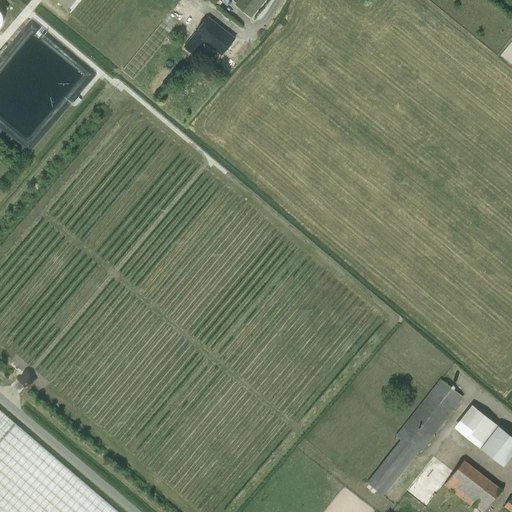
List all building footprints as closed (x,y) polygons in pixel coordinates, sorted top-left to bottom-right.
[(239,0),(235,5),(250,18),(264,0),(239,0)] [(208,18),(183,48),(192,55),(203,41),(220,55),(234,38),(208,18)] [(32,45),(32,40),(35,40),(28,35),(30,31),(34,31),(39,36),(42,32),(42,25),(32,25),(14,49),(16,50),(12,55),(18,59),(14,59),(9,65),(23,65),(26,61),(29,57),(29,50),(32,45)] [(125,70),(134,77),(155,51),(146,44),(125,70)] [(11,73),(6,74),(5,71),(0,71),(0,101),(7,101),(5,77),(12,76),(11,73)] [(433,375),(423,388),(389,432),(394,436),(361,479),(377,491),(407,453),(404,451),(407,446),(411,449),(455,391),(433,375)] [(498,425),(471,405),(454,428),(480,448),(480,449),(504,467),(511,456),(511,436),(498,426),(498,425)] [(0,511),(116,511),(0,411),(0,511)] [(450,476),(443,485),(472,507),(473,505),(481,511),(484,511),(502,490),(463,460),(450,476)] [(425,508),(443,485),(450,476),(431,461),(406,493),(425,508)]
